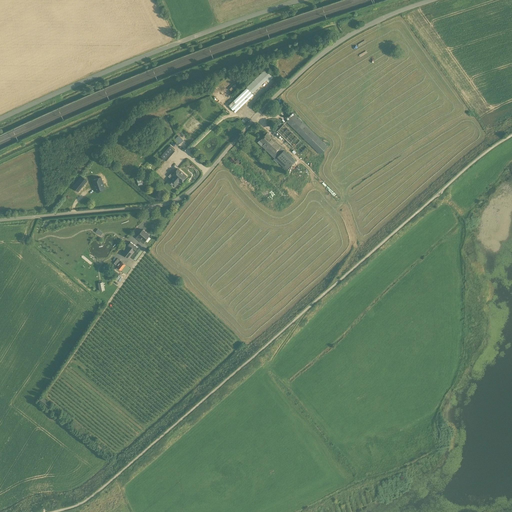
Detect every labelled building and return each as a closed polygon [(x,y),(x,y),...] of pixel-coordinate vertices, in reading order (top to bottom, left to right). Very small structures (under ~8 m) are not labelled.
[(273,78),(265,70),(246,88),(253,95),(253,94),(252,93),(255,91),(266,80),(268,82),(273,78)] [(228,105),(235,112),(253,95),(246,88),(243,91),(228,105)] [(320,154),(328,146),(316,135),(294,113),(286,121),(308,143),(320,154)] [(260,141),(264,144),(262,146),(272,155),(271,156),(274,158),(273,160),(277,163),(278,162),(286,170),(295,160),(281,146),(275,141),(274,142),(270,138),(271,137),(267,133),(260,141)] [(166,161),(175,151),(169,146),(161,156),(166,161)] [(181,182),(186,176),(178,168),(175,172),(173,171),(168,176),(171,178),(168,181),(174,187),(179,181),(181,182)] [(78,192),(87,181),(81,177),(73,188),(78,192)] [(92,180),(96,192),(105,189),(101,177),(92,180)] [(136,237),(139,240),(143,243),(149,235),(142,229),(136,237)] [(134,251),(138,247),(130,241),(121,253),(129,259),(134,251)] [(126,274),(130,268),(121,261),(117,267),(126,274)]
